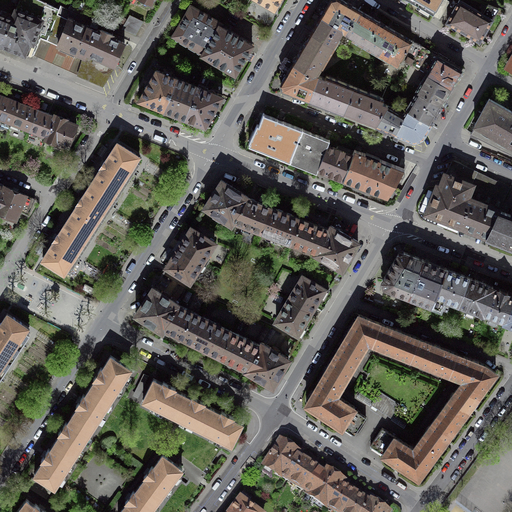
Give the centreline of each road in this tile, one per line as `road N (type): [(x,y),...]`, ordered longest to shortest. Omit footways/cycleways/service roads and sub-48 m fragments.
road 1 (unknown): [(377,415),(347,391),(367,354),(443,379),(446,387),(411,433)]
road 2 (residential): [(100,324),(214,151)]
road 3 (residential): [(276,413),(100,324)]
road 4 (residential): [(432,164),(250,93)]
road 5 (residential): [(394,223),(214,151)]
road 6 (residential): [(0,483),(100,324)]
road 7 (residential): [(511,366),(344,299)]
road 8 (residential): [(424,508),(276,413)]
road 9 (residential): [(424,508),(511,389)]
road 10 (residential): [(344,299),(276,413)]
road 11 (residential): [(491,64),(379,0)]
road 12 (residential): [(511,269),(394,223)]
road 13 (residential): [(276,413),(203,511)]
